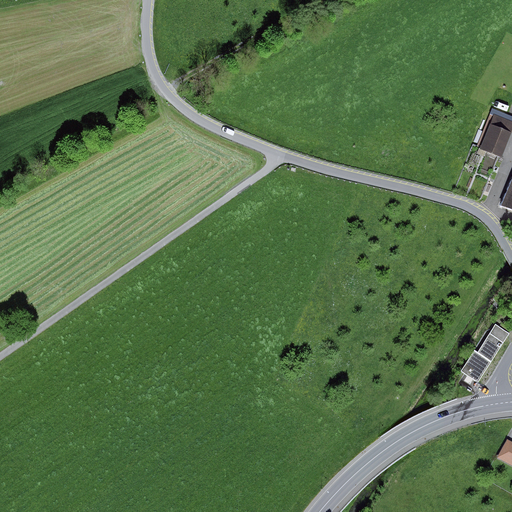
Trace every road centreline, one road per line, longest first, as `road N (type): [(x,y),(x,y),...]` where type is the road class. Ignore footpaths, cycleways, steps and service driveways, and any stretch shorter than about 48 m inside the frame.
road 1 (unclassified): [(509,246),(488,216),(462,202),(292,157),(195,114),(155,68),(150,0)]
road 2 (track): [(280,153),(0,358)]
road 3 (primary): [(499,403),(433,421),(387,448),(323,511)]
